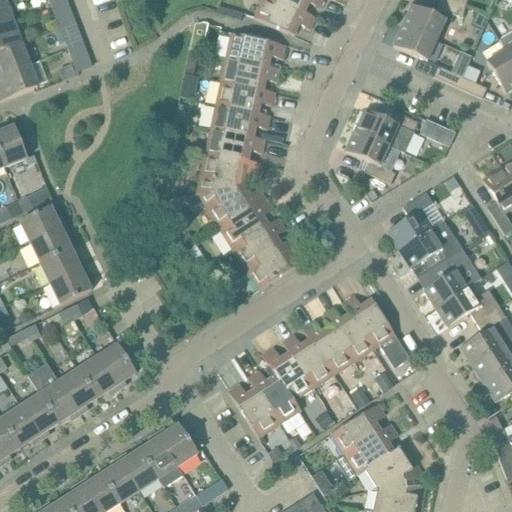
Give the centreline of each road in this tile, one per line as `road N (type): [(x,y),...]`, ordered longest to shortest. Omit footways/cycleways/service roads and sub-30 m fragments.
road 1 (residential): [(0,505),(172,397),(172,362),(358,250)]
road 2 (residential): [(451,511),(468,427),(358,250)]
road 3 (residential): [(358,250),(308,157),(349,60)]
road 4 (residential): [(349,60),(473,112)]
